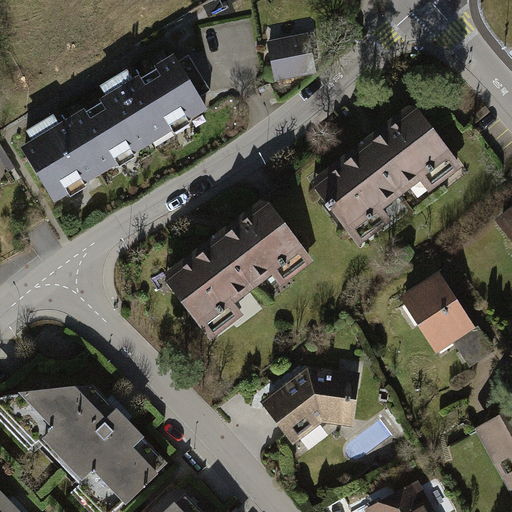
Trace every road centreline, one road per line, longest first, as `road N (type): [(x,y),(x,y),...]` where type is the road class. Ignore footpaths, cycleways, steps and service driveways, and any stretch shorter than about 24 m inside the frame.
road 1 (residential): [(57,270),(274,129),(427,0)]
road 2 (residential): [(57,270),(262,511)]
road 3 (residential): [(428,0),(511,95)]
